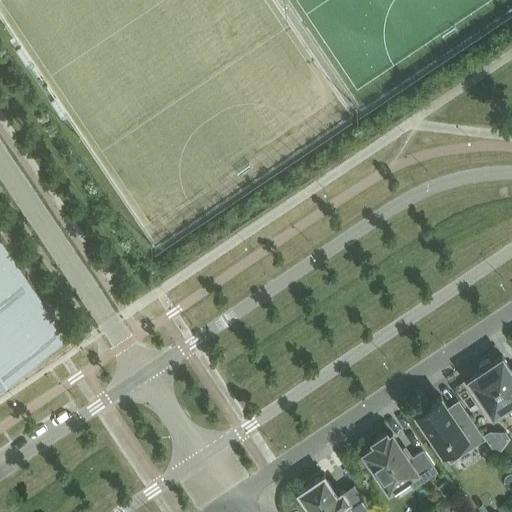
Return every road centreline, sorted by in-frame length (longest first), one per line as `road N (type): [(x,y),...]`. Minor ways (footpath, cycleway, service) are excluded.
road 1 (tertiary): [(511,177),(444,185),(409,200),(146,377)]
road 2 (tertiary): [(204,459),(511,252)]
road 3 (residential): [(233,499),(511,315)]
road 4 (unclassified): [(146,377),(0,163)]
road 5 (tertiary): [(146,377),(0,475)]
